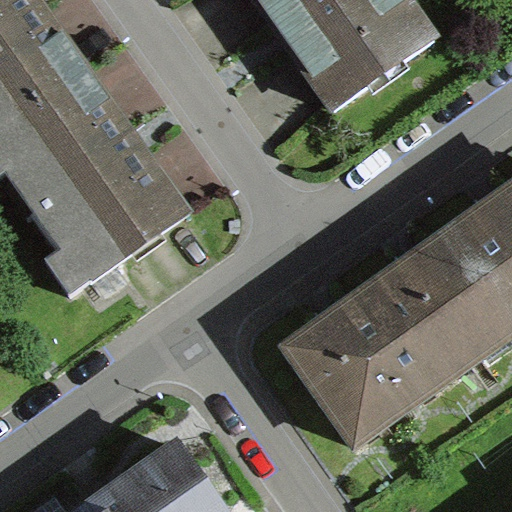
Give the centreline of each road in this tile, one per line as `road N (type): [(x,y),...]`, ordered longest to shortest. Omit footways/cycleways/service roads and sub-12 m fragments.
road 1 (residential): [(310,244),(135,0)]
road 2 (residential): [(310,244),(511,97)]
road 3 (residential): [(0,464),(193,326)]
road 4 (residential): [(323,511),(193,326)]
road 5 (residential): [(193,326),(310,244)]
